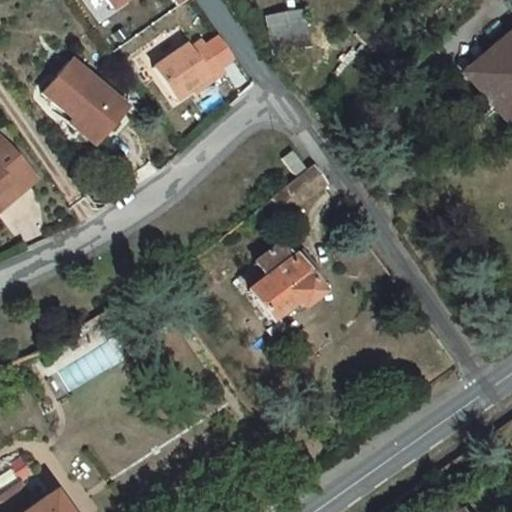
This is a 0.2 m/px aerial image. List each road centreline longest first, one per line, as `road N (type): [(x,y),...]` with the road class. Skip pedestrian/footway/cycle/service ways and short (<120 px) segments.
road 1 (residential): [(489,399),(294,120),(274,105),(244,117),(171,186),(100,234),(0,275)]
road 2 (secondary): [(489,399),(326,511)]
